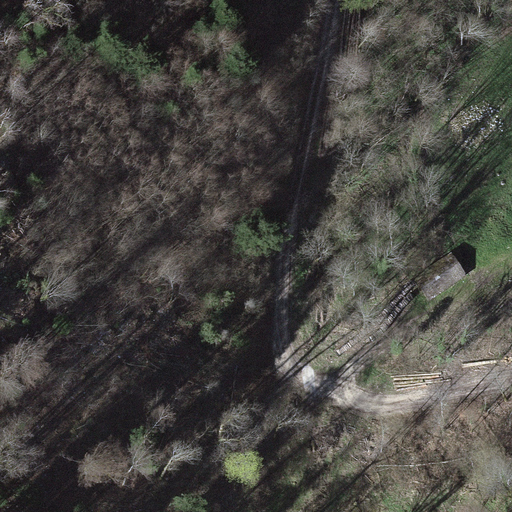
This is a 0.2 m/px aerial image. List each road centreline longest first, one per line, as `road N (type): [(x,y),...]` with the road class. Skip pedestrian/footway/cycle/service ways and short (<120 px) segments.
road 1 (track): [(333,0),(284,279),(281,324),(294,373),(342,393),(391,395),(511,380)]
road 2 (track): [(315,386),(511,259)]
